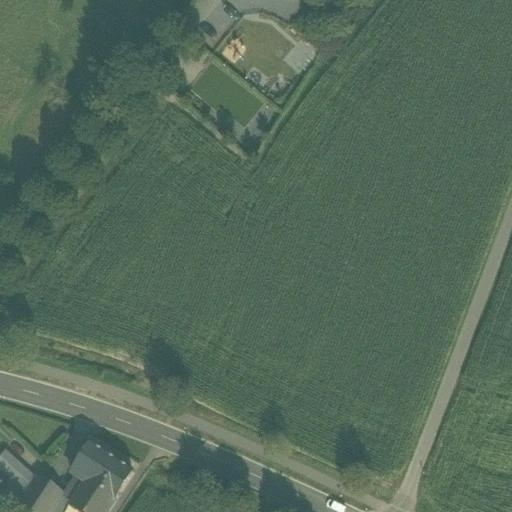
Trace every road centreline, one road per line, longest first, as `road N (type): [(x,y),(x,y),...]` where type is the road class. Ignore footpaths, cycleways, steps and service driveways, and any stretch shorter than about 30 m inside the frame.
road 1 (tertiary): [(328,511),(126,424),(0,386)]
road 2 (unclassified): [(400,511),(511,199)]
